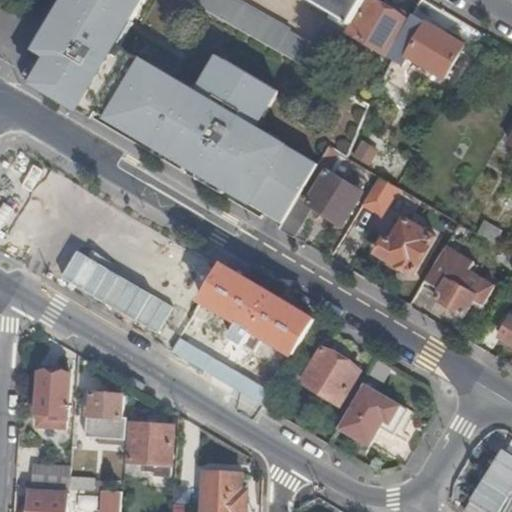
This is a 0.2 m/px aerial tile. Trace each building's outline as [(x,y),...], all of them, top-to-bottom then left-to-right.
[(72,0),(37,61),(29,73),(65,94),(69,87),(71,83),(81,89),(79,93),(74,100),(125,130),(163,152),(180,162),(184,155),(186,151),(198,158),(196,162),(192,169),(269,215),(277,202),(294,213),(318,173),(286,154),(289,149),(253,127),(246,123),(253,113),(259,117),(275,91),(222,59),(214,72),(200,96),(197,93),(140,60),(138,65),(118,53),(121,49),(150,1),(147,0),(72,0)] [(349,34),(350,33),(329,21),(317,42),(310,43),(291,33),(292,31),(238,0),(187,0),(240,31),(324,76),(349,34)] [(368,0),(311,0),(354,25),(368,0)] [(391,58),(410,24),(384,7),(371,0),(368,0),(354,25),(350,33),(349,34),(391,58)] [(410,24),(414,16),(388,1),(384,7),(410,24)] [(466,47),(414,16),(410,24),(391,58),(394,60),(406,66),(411,59),(447,80),(466,47)] [(140,60),(121,49),(118,53),(138,65),(140,60)] [(222,59),(218,57),(211,71),(214,72),(222,59)] [(214,72),(211,71),(197,93),(200,96),(214,72)] [(71,83),(69,87),(79,93),(81,89),(71,83)] [(259,117),(253,113),(246,123),(253,127),(259,117)] [(380,169),(390,141),(367,133),(357,161),(380,169)] [(318,173),(321,168),(289,149),(286,154),(318,173)] [(332,150),(320,169),(331,176),(343,156),(332,150)] [(186,151),(184,155),(196,162),(198,158),(186,151)] [(400,182),(412,160),(401,154),(389,177),(400,182)] [(320,169),(283,232),(295,240),(307,219),(304,217),(311,205),(345,226),(363,195),(331,176),(320,169)] [(380,206),(393,185),(382,178),(369,200),(380,206)] [(277,202),(269,215),(287,225),(294,213),(277,202)] [(415,277),(438,239),(407,220),(400,231),(396,228),(391,235),(397,238),(393,244),(388,240),(378,255),(415,277)] [(486,223),(479,236),(493,244),(500,232),(486,223)] [(473,232),(461,226),(447,247),(459,255),(473,232)] [(439,301),(466,317),(474,306),(483,311),(497,289),(476,277),(481,268),(464,258),(439,301)] [(295,357),(317,322),(224,267),(203,302),(240,324),(231,340),(255,354),(262,344),(263,338),(295,357)] [(511,344),(511,322),(503,339),(511,344)] [(196,355),(179,345),(173,354),(190,364),(196,355)] [(340,406),(358,376),(337,363),(339,359),(324,350),(304,385),(340,406)] [(190,364),(235,391),(241,382),(196,355),(190,364)] [(337,363),(358,376),(362,369),(341,356),(339,359),(337,363)] [(37,431),(70,433),(72,406),(74,378),(42,376),(37,431)] [(235,391),(265,408),(273,394),(244,377),(241,382),(235,391)] [(402,406),(366,384),(340,430),(371,448),(387,423),(391,425),(402,406)] [(126,458),(128,423),(125,423),(126,400),(94,398),(92,420),(83,420),(83,432),(91,433),(90,456),(126,458)] [(173,476),(176,427),(133,425),(131,464),(157,465),(156,476),(173,476)] [(72,491),(73,471),(37,469),(36,490),(72,491)] [(202,511),(245,511),(247,491),(240,490),(241,474),(205,473),(202,511)] [(122,511),(123,494),(106,493),(104,511),(69,511),(70,496),(31,493),(30,500),(25,500),(23,511),(122,511)]
